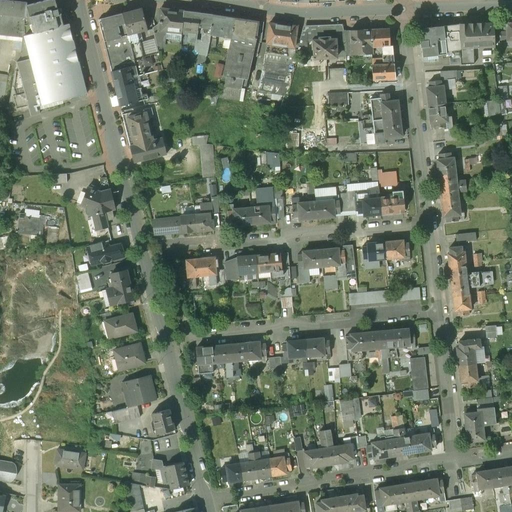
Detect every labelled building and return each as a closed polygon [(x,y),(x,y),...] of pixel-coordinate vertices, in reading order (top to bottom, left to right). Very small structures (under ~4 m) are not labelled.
[(26,1),(10,0),(0,0),(0,34),(11,35),(22,37),(23,35),(34,32),(26,1)] [(26,0),(26,1),(34,32),(68,24),(64,8),(53,0),(26,0)] [(140,9),(121,14),(126,36),(135,33),(146,31),(140,9)] [(183,12),(159,9),(158,22),(158,24),(160,24),(159,32),(180,34),(180,32),(183,12)] [(199,14),(183,12),(180,32),(196,34),(197,26),(199,14)] [(121,14),(97,20),(103,42),(114,39),(126,36),(121,14)] [(212,15),(200,14),(199,14),(197,26),(198,26),(202,26),(200,42),(208,44),(209,35),(212,15)] [(234,18),(212,15),(209,35),(218,36),(224,37),(230,38),(231,38),(234,18)] [(258,22),(234,18),(231,38),(230,38),(230,41),(222,76),(226,76),(242,79),(246,80),(252,55),(255,43),(256,39),(258,22)] [(485,23),(458,24),(460,47),(460,48),(473,48),(486,47),(485,23)] [(511,23),(511,24),(511,23),(505,24),(506,26),(502,26),(503,32),(506,32),(506,41),(511,41),(511,23)] [(34,32),(23,35),(22,37),(22,43),(21,54),(23,60),(17,62),(8,113),(29,107),(31,115),(40,113),(38,105),(86,93),(68,24),(34,32)] [(296,27),(269,24),(266,43),(288,46),(292,47),(294,47),(295,38),(296,27)] [(458,24),(419,29),(421,41),(420,41),(421,47),(423,62),(435,61),(434,56),(446,54),(446,49),(460,47),(458,24)] [(197,26),(196,34),(180,32),(180,34),(180,36),(180,50),(195,52),(198,26),(197,26)] [(207,54),(207,50),(208,44),(200,42),(202,26),(198,26),(195,52),(207,54)] [(339,27),(304,29),(301,39),(301,41),(303,42),(304,42),(310,42),(310,41),(319,41),(318,39),(328,38),(328,40),(336,39),(337,49),(335,49),(336,58),(345,57),(345,55),(345,31),(341,31),(339,27)] [(389,28),(371,29),(371,47),(376,47),(376,50),(379,49),(379,53),(382,53),(382,49),(385,49),(384,47),(390,47),(390,46),(389,28)] [(371,29),(349,31),(350,55),(372,54),(371,47),(371,29)] [(180,34),(159,32),(152,31),(155,42),(157,52),(180,54),(180,50),(180,36),(180,34)] [(135,33),(126,36),(129,45),(136,43),(137,40),(135,33)] [(218,36),(209,35),(208,44),(207,50),(215,51),(218,36)] [(126,36),(114,39),(117,48),(129,45),(126,36)] [(301,39),(295,38),(294,47),(292,47),(292,49),(298,51),(301,41),(301,39)] [(328,38),(318,39),(319,41),(310,41),(310,42),(311,51),(313,51),(314,57),(314,59),(318,59),(336,58),(335,49),(337,49),(336,39),(328,40),(328,38)] [(114,39),(103,42),(110,67),(127,62),(133,61),(129,45),(117,48),(114,39)] [(136,43),(129,45),(133,61),(137,76),(146,74),(162,70),(157,52),(155,42),(137,47),(136,43)] [(303,58),(306,58),(314,57),(313,51),(311,51),(310,42),(304,42),(303,58)] [(288,46),(266,43),(265,52),(287,55),(288,46)] [(297,59),(298,52),(298,51),(292,49),(292,47),(288,46),(287,55),(265,52),(262,72),(258,91),(287,95),(294,68),(297,59)] [(390,47),(384,47),(385,49),(382,49),(382,53),(383,58),(383,65),(394,65),(393,46),(390,46),(390,47)] [(460,47),(446,49),(446,54),(451,54),(452,58),(452,59),(460,58),(460,48),(460,47)] [(473,48),(460,48),(460,58),(460,64),(474,64),(473,48)] [(148,80),(146,74),(137,76),(133,61),(127,62),(128,68),(133,84),(148,80)] [(127,62),(110,67),(111,72),(128,68),(127,62)] [(383,65),(372,66),(372,80),(373,80),(378,79),(394,78),(394,65),(383,65)] [(128,68),(111,72),(114,88),(133,84),(128,68)] [(456,71),(440,71),(440,81),(446,80),(456,79),(456,71)] [(242,79),(226,76),(224,84),(224,86),(240,88),(240,86),(242,79)] [(151,93),(148,80),(133,84),(134,90),(140,88),(142,96),(146,95),(151,93)] [(240,88),(224,86),(224,84),(220,83),(219,91),(220,91),(219,97),(241,101),(244,86),(240,86),(240,88)] [(133,84),(114,88),(120,106),(148,99),(146,95),(142,96),(140,88),(134,90),(133,84)] [(500,98),(509,97),(508,84),(498,85),(500,98)] [(429,88),(426,88),(428,105),(445,104),(443,86),(429,88)] [(347,93),(326,94),(327,106),(348,105),(347,93)] [(394,97),(389,97),(388,93),(379,94),(379,98),(381,97),(381,102),(380,102),(382,120),(399,118),(398,105),(397,99),(395,100),(394,97)] [(379,98),(369,99),(372,120),(382,120),(380,102),(381,102),(381,97),(379,98)] [(499,99),(488,100),(488,114),(500,114),(499,99)] [(445,104),(428,105),(430,123),(433,123),(445,122),(447,121),(446,118),(445,104)] [(138,108),(122,112),(130,144),(134,162),(165,154),(161,138),(152,140),(152,141),(132,146),(126,118),(139,115),(138,108)] [(150,108),(143,110),(144,113),(145,113),(146,119),(152,117),(150,108)] [(139,115),(126,118),(132,146),(152,141),(152,140),(146,119),(145,113),(144,113),(139,115)] [(399,118),(382,120),(384,132),(385,137),(399,135),(402,135),(401,130),(399,118)] [(452,118),(446,118),(447,121),(445,122),(445,124),(451,123),(452,126),(446,127),(441,128),(442,141),(455,140),(452,118)] [(382,120),(372,120),(373,134),(384,132),(382,120)] [(326,121),(327,133),(331,133),(331,126),(335,126),(335,121),(326,121)] [(336,133),(331,133),(327,133),(325,132),(327,145),(336,145),(336,133)] [(384,132),(373,134),(375,144),(384,142),(384,143),(386,143),(386,145),(394,143),(393,139),(399,138),(399,135),(385,137),(384,132)] [(299,152),(300,133),(288,133),(288,152),(299,152)] [(207,137),(197,135),(195,141),(202,143),(206,144),(207,137)] [(206,144),(202,143),(205,178),(215,176),(212,144),(206,144)] [(281,166),(280,150),(262,151),(262,162),(271,162),(271,166),(281,166)] [(438,159),(436,160),(438,174),(455,172),(453,158),(451,158),(438,159)] [(455,172),(438,174),(439,174),(440,188),(456,186),(456,181),(455,172)] [(377,174),(378,187),(387,186),(385,173),(377,174)] [(66,174),(49,175),(49,183),(66,182),(66,174)] [(306,184),(298,185),(298,189),(297,189),(298,194),(306,194),(305,188),(306,188),(306,184)] [(253,194),(254,207),(268,206),(267,201),(266,186),(252,187),(252,190),(253,194)] [(456,186),(440,188),(442,203),(441,203),(458,201),(457,192),(456,186)] [(90,188),(87,187),(80,206),(86,208),(86,210),(86,212),(87,213),(89,214),(90,215),(92,215),(96,230),(107,227),(108,227),(106,219),(104,211),(111,210),(114,209),(110,190),(100,192),(96,190),(90,188)] [(378,187),(366,190),(366,192),(361,193),(362,199),(380,198),(378,187)] [(346,191),(346,195),(348,212),(355,212),(354,191),(346,191)] [(340,195),(342,216),(348,216),(348,212),(346,195),(340,195)] [(393,196),(380,198),(381,214),(399,213),(398,209),(397,197),(397,196),(393,196)] [(380,198),(362,199),(362,201),(363,213),(363,216),(381,214),(380,198)] [(282,200),(273,200),(274,207),(275,219),(283,218),(282,200)] [(333,200),(315,201),(316,218),(334,216),(334,213),(333,201),(333,200)] [(298,203),(297,203),(297,204),(298,216),(298,220),(316,218),(315,201),(298,203)] [(458,201),(441,203),(443,217),(445,217),(457,216),(460,215),(458,201)] [(254,207),(250,207),(252,224),(270,222),(270,219),(269,207),(268,206),(254,207)] [(250,207),(232,209),(234,222),(234,225),(252,224),(250,207)] [(111,210),(104,211),(106,219),(113,218),(111,210)] [(39,219),(24,217),(24,213),(19,213),(18,232),(38,235),(39,231),(42,232),(43,216),(39,215),(39,219)] [(202,213),(195,214),(196,231),(213,229),(212,220),(209,220),(209,213),(202,213)] [(195,214),(181,216),(181,218),(182,231),(182,232),(196,231),(195,214)] [(181,218),(170,219),(171,232),(182,231),(181,218)] [(170,219),(156,221),(157,234),(171,232),(170,219)] [(474,233),(454,235),(454,243),(475,241),(474,233)] [(402,240),(384,242),(386,259),(402,257),(404,257),(404,255),(402,243),(402,240)] [(106,241),(89,246),(90,252),(108,247),(106,241)] [(384,242),(367,244),(367,246),(368,258),(368,260),(386,259),(384,242)] [(108,247),(90,252),(93,264),(101,261),(104,263),(109,262),(110,259),(122,256),(119,244),(108,247)] [(337,248),(320,250),(322,266),(334,265),(339,265),(339,263),(338,251),(338,248),(337,248)] [(344,250),(345,263),(346,274),(355,273),(352,249),(344,250)] [(320,250),(302,252),(304,266),(304,268),(308,268),(322,266),(320,250)] [(449,253),(447,253),(449,267),(466,266),(464,252),(462,252),(449,253)] [(273,254),(255,256),(257,272),(272,271),(275,271),(274,269),(273,257),(273,254)] [(288,255),(281,256),(282,270),(283,274),(289,273),(288,255)] [(404,257),(402,257),(402,263),(410,262),(410,261),(406,261),(406,255),(404,255),(404,257)] [(255,256),(238,257),(239,274),(257,272),(255,256)] [(214,257),(200,259),(201,275),(208,275),(215,274),(215,270),(214,267),(217,266),(217,259),(214,259),(214,257)] [(238,257),(224,262),(224,269),(225,280),(239,279),(239,274),(238,257)] [(200,259),(186,260),(186,261),(183,261),(184,270),(186,269),(187,277),(194,276),(201,275),(200,259)] [(339,265),(334,265),(336,275),(336,280),(346,279),(346,274),(345,263),(339,263),(339,265)] [(304,266),(298,267),(300,283),(309,282),(308,268),(304,268),(304,266)] [(466,266),(449,267),(449,268),(450,268),(451,282),(467,280),(467,275),(466,266)] [(224,269),(215,270),(215,274),(216,284),(216,290),(225,289),(225,280),(224,269)] [(115,272),(111,274),(113,281),(128,278),(126,270),(115,272)] [(87,272),(76,275),(80,293),(92,290),(87,272)] [(334,275),(323,276),(324,289),(335,288),(334,275)] [(128,278),(113,281),(114,288),(118,303),(123,302),(124,305),(130,304),(129,300),(133,299),(128,278)] [(467,280),(451,282),(453,296),(452,297),(469,295),(468,286),(467,280)] [(356,285),(348,286),(349,294),(357,293),(356,285)] [(290,289),(291,297),(300,296),(299,288),(290,289)] [(407,289),(389,290),(390,301),(408,300),(407,289)] [(389,290),(357,293),(358,304),(390,301),(389,290)] [(349,294),(348,294),(349,305),(358,304),(357,293),(349,294)] [(469,295),(452,297),(454,311),(456,311),(468,309),(471,309),(469,295)] [(96,323),(104,321),(114,319),(114,318),(112,312),(95,317),(96,323)] [(131,314),(119,318),(119,317),(114,318),(114,319),(104,321),(109,338),(136,331),(131,314)] [(487,325),(488,340),(501,339),(501,334),(506,333),(505,324),(487,325)] [(407,329),(394,330),(394,331),(395,347),(409,346),(409,343),(407,331),(407,329)] [(394,331),(379,332),(380,348),(385,348),(395,347),(394,331)] [(379,332),(364,333),(365,349),(375,349),(380,348),(379,332)] [(364,333),(350,334),(350,336),(351,348),(352,351),(353,350),(365,349),(364,333)] [(322,338),(305,340),(306,356),(324,355),(324,353),(323,341),(322,338)] [(482,339),(477,340),(477,343),(471,344),(471,346),(473,346),(474,355),(483,353),(482,339)] [(305,340),(287,341),(287,344),(288,356),(288,358),(291,358),(306,356),(305,340)] [(259,342),(245,343),(245,344),(246,360),(260,359),(259,344),(259,342)] [(139,344),(115,349),(120,370),(144,364),(139,344)] [(245,344),(230,345),(231,361),(237,361),(246,360),(245,344)] [(230,345),(215,346),(217,362),(226,362),(231,361),(230,345)] [(215,346),(201,347),(202,361),(203,363),(211,363),(217,362),(215,346)] [(459,347),(456,348),(458,365),(475,363),(474,355),(473,346),(459,347)] [(351,348),(346,349),(347,359),(354,358),(353,350),(352,351),(351,348)] [(424,357),(410,359),(413,391),(427,389),(424,357)] [(202,361),(197,362),(198,374),(212,373),(211,363),(203,363),(202,361)] [(475,363),(458,365),(460,383),(463,383),(475,382),(477,381),(475,363)] [(350,364),(339,364),(339,368),(340,378),(350,377),(351,377),(350,364)] [(137,378),(121,382),(124,393),(129,392),(132,406),(136,405),(156,400),(150,377),(137,381),(137,378)] [(199,378),(192,378),(194,392),(201,391),(199,378)] [(413,391),(412,391),(414,401),(428,399),(427,389),(413,391)] [(129,392),(124,393),(122,393),(125,408),(132,406),(129,392)] [(357,398),(351,398),(353,414),(359,413),(357,398)] [(302,404),(287,406),(288,415),(303,413),(302,404)] [(125,408),(111,412),(114,424),(139,417),(136,405),(132,406),(125,408)] [(494,407),(476,409),(477,413),(480,412),(482,426),(494,424),(496,424),(494,407)] [(169,409),(151,415),(153,422),(156,432),(156,434),(174,429),(169,409)] [(436,410),(429,411),(432,427),(438,426),(436,410)] [(477,413),(464,414),(465,428),(482,426),(480,412),(477,413)] [(509,421),(498,423),(500,431),(501,436),(511,434),(509,421)] [(482,426),(465,428),(467,442),(484,440),(484,439),(483,436),(482,426)] [(318,449),(321,448),(320,439),(325,439),(324,433),(314,434),(318,449)] [(428,433),(414,435),(417,451),(417,452),(431,450),(430,448),(428,436),(428,433)] [(405,437),(400,438),(402,454),(417,451),(414,435),(405,437)] [(364,436),(357,437),(360,453),(360,456),(367,455),(364,436)] [(300,437),(293,438),(295,450),(302,449),(300,437)] [(345,439),(346,445),(350,444),(352,454),(360,453),(357,437),(345,439)] [(394,439),(385,440),(388,456),(402,454),(400,438),(394,439)] [(374,439),(365,441),(368,458),(374,457),(371,442),(374,442),(374,439)] [(374,442),(371,442),(374,457),(374,459),(388,457),(388,456),(385,440),(374,442)] [(346,445),(336,446),(337,454),(339,454),(340,462),(347,461),(347,459),(353,458),(352,454),(350,444),(346,445)] [(332,447),(327,448),(329,464),(340,462),(339,454),(337,454),(336,446),(332,447)] [(321,448),(318,449),(319,457),(317,457),(319,466),(324,465),(329,464),(327,448),(321,448)] [(84,454),(57,449),(54,465),(82,469),(83,462),(80,461),(81,454),(84,455),(84,454)] [(318,449),(303,451),(305,466),(311,465),(312,467),(319,466),(317,457),(319,457),(318,449)] [(135,468),(151,468),(152,459),(152,453),(136,456),(135,468)] [(283,457),(269,459),(272,475),(285,473),(285,471),(283,459),(283,457)] [(163,470),(166,469),(165,466),(163,466),(161,461),(152,459),(151,468),(157,469),(163,470)] [(260,460),(254,461),(257,477),(272,475),(269,459),(260,460)] [(13,463),(0,461),(0,478),(9,481),(13,463)] [(248,462),(239,463),(242,479),(257,477),(254,461),(248,462)] [(182,462),(165,466),(166,469),(167,472),(169,482),(171,489),(187,485),(182,462)] [(239,463),(226,466),(228,480),(228,482),(242,480),(242,479),(239,463)] [(163,470),(157,469),(160,484),(166,483),(165,480),(163,481),(161,476),(164,475),(164,473),(167,472),(166,469),(163,470)] [(504,469),(490,471),(493,487),(502,485),(507,485),(504,469)] [(490,470),(476,473),(477,474),(478,487),(479,489),(493,487),(490,471),(490,470)] [(146,486),(147,477),(148,475),(135,473),(133,484),(137,484),(146,486)] [(436,479),(422,481),(422,482),(425,498),(439,495),(436,481),(436,479)] [(143,511),(137,484),(133,484),(124,482),(130,511),(143,511)] [(422,482),(407,484),(410,500),(416,499),(425,498),(422,482)] [(77,484),(58,484),(58,511),(80,511),(80,502),(76,501),(77,484)] [(407,484),(393,487),(395,502),(410,500),(407,484)] [(393,486),(379,488),(379,490),(381,502),(382,505),(388,504),(395,502),(393,487),(393,486)] [(362,495),(356,496),(355,494),(349,495),(350,503),(348,503),(350,511),(357,510),(364,509),(362,495)] [(349,495),(338,496),(340,511),(344,511),(346,511),(350,511),(348,503),(350,503),(349,495)] [(340,511),(338,496),(327,498),(329,506),(331,506),(331,511),(340,511)] [(473,497),(460,499),(462,511),(475,510),(473,497)] [(327,498),(321,499),(321,502),(315,503),(316,511),(331,511),(331,506),(329,506),(327,498)] [(461,511),(462,511),(460,499),(451,500),(452,507),(448,508),(448,511),(461,511)] [(297,501),(283,504),(284,511),(298,511),(297,503),(297,501)] [(388,511),(388,504),(382,505),(381,502),(379,503),(380,509),(382,508),(383,511),(388,511)]
